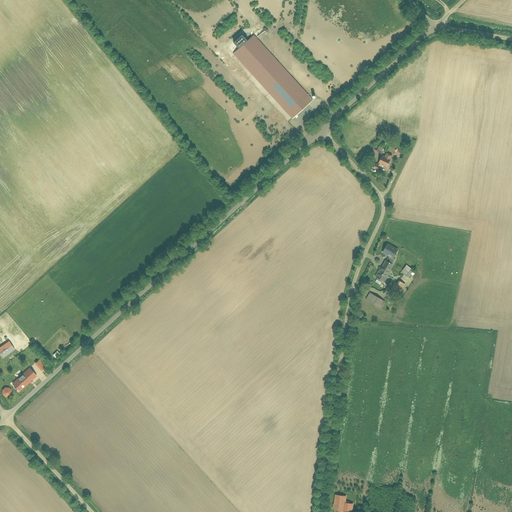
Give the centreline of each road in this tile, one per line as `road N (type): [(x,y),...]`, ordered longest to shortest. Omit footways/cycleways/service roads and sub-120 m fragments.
road 1 (unclassified): [(4,416),(322,125)]
road 2 (unclassified): [(320,511),(350,301),(378,220),(377,185),(322,125)]
road 3 (unclassified): [(322,125),(437,25)]
road 4 (residential): [(4,416),(90,511)]
